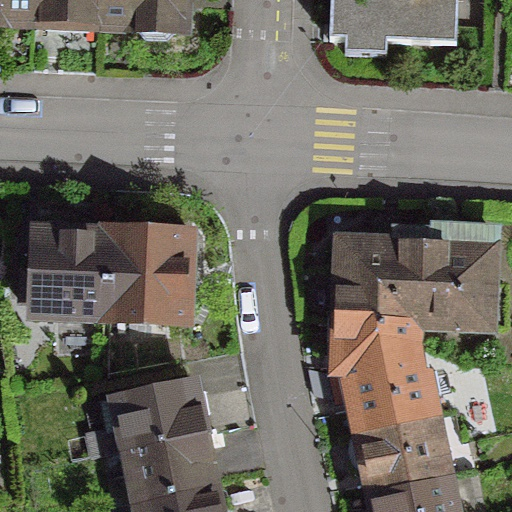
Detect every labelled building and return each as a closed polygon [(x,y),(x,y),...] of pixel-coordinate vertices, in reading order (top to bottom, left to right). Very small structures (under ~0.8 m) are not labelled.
[(0,0),(0,26),(35,28),(35,0),(0,0)] [(101,0),(35,0),(35,28),(101,31),(101,0)] [(188,0),(101,0),(101,31),(188,34),(188,0)] [(332,0),(332,35),(457,40),(458,0),(332,0)] [(16,301),(29,302),(28,315),(100,318),(104,238),(102,238),(69,236),(69,233),(67,231),(55,227),(42,229),(37,231),(37,235),(32,235),(30,273),(17,272),(16,301)] [(102,238),(104,238),(100,318),(180,322),(183,260),(190,260),(192,240),(183,231),(162,230),(161,238),(103,235),(102,238)] [(343,244),(335,244),(332,321),(408,324),(408,327),(419,327),(421,232),(393,231),(392,247),(382,246),(382,244),(374,235),(352,234),(343,242),(343,244)] [(490,235),(421,232),(419,327),(497,331),(499,290),(487,290),(490,235)] [(407,373),(408,327),(408,324),(332,321),(330,373),(407,373)] [(347,401),(354,435),(430,418),(422,374),(407,373),(330,373),(326,373),(332,404),(347,401)] [(187,386),(110,401),(121,454),(198,438),(195,425),(196,425),(202,416),(197,397),(189,391),(187,386)] [(354,435),(367,496),(443,480),(430,418),(354,435)] [(198,438),(121,454),(132,505),(208,488),(198,438)] [(367,496),(370,511),(450,511),(443,480),(367,496)] [(132,505),(133,511),(220,511),(218,498),(209,492),(208,488),(132,505)]
